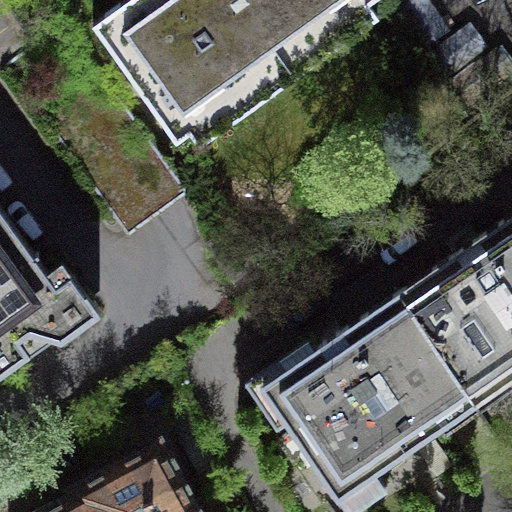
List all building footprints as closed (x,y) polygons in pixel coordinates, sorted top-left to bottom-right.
[(126,0),(95,23),(176,137),(368,0),(126,0)] [(0,372),(51,335),(61,338),(100,310),(62,258),(47,268),(0,202),(0,372)] [(511,372),(511,211),(476,236),(475,235),(467,241),(459,246),(459,247),(399,288),(475,398),(511,372)] [(475,398),(399,288),(340,329),(339,328),(331,334),(323,340),(262,382),(349,510),(387,483),(376,467),(475,398)] [(194,511),(158,443),(75,488),(78,493),(42,511),(194,511)]
